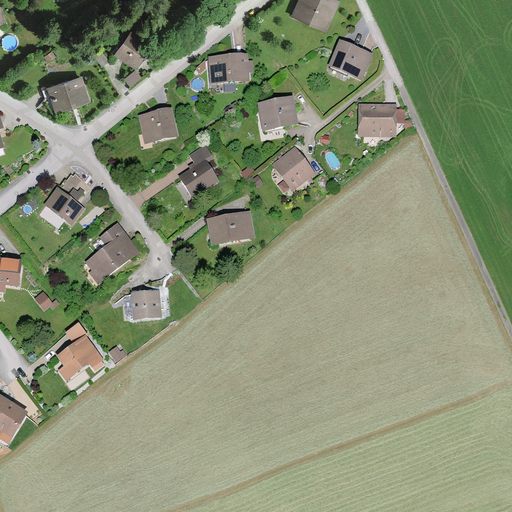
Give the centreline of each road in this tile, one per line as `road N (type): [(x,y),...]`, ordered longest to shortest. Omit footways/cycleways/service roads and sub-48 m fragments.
road 1 (residential): [(257,0),(70,144)]
road 2 (residential): [(360,0),(393,71),(308,135)]
road 3 (residential): [(70,144),(159,246)]
